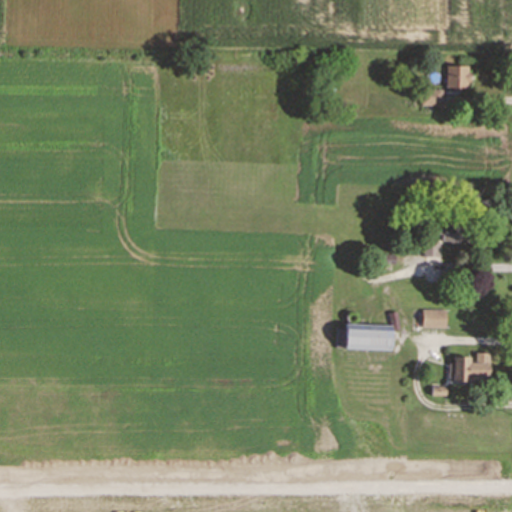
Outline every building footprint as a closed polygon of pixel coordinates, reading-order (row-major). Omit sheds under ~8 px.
[(467,65),(445,65),(445,87),(467,87),(467,65)] [(441,90),(420,89),(419,104),(440,105),(441,90)] [(463,227),(440,227),(441,242),(463,241),(463,227)] [(439,241),(423,241),(423,281),(439,281),(439,241)] [(444,326),(443,310),(420,311),(420,326),(444,326)] [(388,349),(388,329),(394,329),(395,312),(387,311),(387,325),(343,323),(343,327),(335,327),(334,347),(388,349)] [(468,356),(449,356),(448,378),(486,379),(486,362),(468,361),(468,356)]
